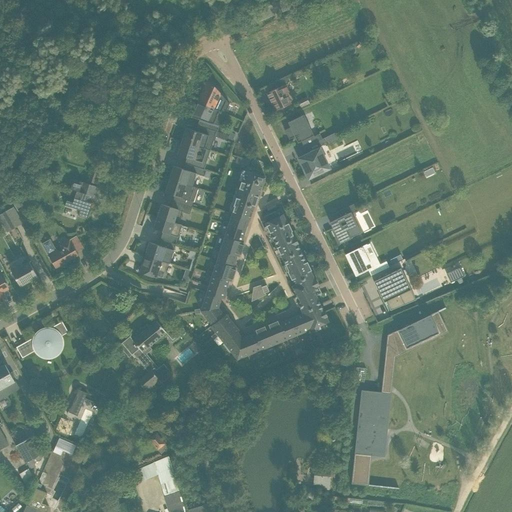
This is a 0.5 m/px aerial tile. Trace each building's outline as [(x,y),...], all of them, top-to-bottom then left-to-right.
[(209,79),(198,100),(224,112),(229,103),(209,79)] [(264,93),(273,111),(292,102),(284,84),(264,93)] [(224,112),(198,100),(192,116),(220,126),(224,112)] [(296,142),(312,135),(302,113),(286,121),(289,126),(283,129),(288,139),(293,136),(296,142)] [(183,126),(179,140),(204,148),(209,134),(183,126)] [(327,132),(316,138),(320,145),(331,140),(327,132)] [(175,153),(200,161),(204,148),(179,140),(175,153)] [(305,179),(329,168),(318,146),(295,156),(305,179)] [(171,165),(167,178),(191,186),(195,173),(171,165)] [(241,170),(229,211),(252,218),(265,177),(241,170)] [(163,192),(186,200),(191,186),(167,178),(163,192)] [(76,215),(85,218),(94,186),(70,179),(63,205),(77,209),(76,215)] [(10,208),(18,204),(14,197),(6,201),(10,208)] [(159,203),(154,217),(172,223),(177,209),(159,203)] [(355,209),(353,203),(334,212),(336,217),(327,221),(337,244),(349,239),(345,230),(356,225),(349,212),(355,209)] [(0,208),(0,229),(15,223),(8,205),(0,208)] [(252,218),(229,211),(225,222),(248,230),(252,218)] [(287,238),(293,250),(300,247),(284,214),(277,217),(282,228),(287,238)] [(151,227),(168,233),(172,223),(154,217),(151,227)] [(272,233),(282,228),(277,217),(267,222),(272,233)] [(248,230),(225,222),(222,233),(245,240),(248,230)] [(272,233),(277,243),(287,238),(282,228),(272,233)] [(245,240),(222,233),(217,248),(241,255),(245,240)] [(282,255),(293,250),(287,238),(277,243),(282,255)] [(53,269),(78,257),(70,241),(45,252),(53,269)] [(148,241),(142,254),(160,261),(165,248),(148,241)] [(352,275),(379,263),(369,242),(342,255),(352,275)] [(289,271),(307,263),(300,247),(293,250),(282,255),(289,271)] [(241,255),(217,248),(214,259),(237,266),(241,255)] [(136,269),(154,276),(160,261),(142,254),(136,269)] [(237,266),(214,259),(210,273),(233,280),(237,266)] [(17,286),(36,276),(28,261),(8,271),(17,286)] [(292,281),(313,272),(309,263),(307,263),(289,271),(288,272),(292,281)] [(389,311),(415,298),(399,267),(373,280),(389,311)] [(464,276),(460,267),(446,274),(450,283),(464,276)] [(293,280),(299,295),(318,287),(312,272),(293,280)] [(233,280),(210,273),(207,283),(230,290),(233,280)] [(230,290),(207,283),(204,292),(206,292),(223,297),(227,299),(230,290)] [(256,283),(245,285),(246,297),(257,296),(256,283)] [(296,297),(299,305),(319,297),(322,296),(318,287),(299,295),(296,297)] [(220,307),(223,297),(206,292),(201,311),(220,307)] [(303,314),(309,330),(329,322),(319,297),(299,305),(303,314)] [(225,313),(220,307),(201,311),(211,324),(225,313)] [(232,322),(225,313),(211,324),(209,326),(217,335),(232,322)] [(303,314),(292,319),(298,335),(309,330),(303,314)] [(438,332),(429,314),(387,335),(382,381),(381,391),(361,389),(351,485),(368,487),(371,457),(385,458),(392,388),(395,353),(438,332)] [(292,319),(281,323),(288,339),(298,335),(292,319)] [(66,332),(61,320),(50,326),(47,326),(43,327),(40,328),(37,330),(34,332),(32,335),(30,338),(15,347),(21,357),(32,351),(35,355),(38,358),(41,359),(46,360),(50,359),(54,357),(57,355),(60,352),(61,348),(62,345),(62,342),(61,339),(61,336),(66,332)] [(141,352),(165,333),(154,320),(130,339),(141,352)] [(239,330),(232,322),(217,335),(223,343),(224,342),(237,331),(239,330)] [(281,323),(267,329),(274,345),(288,339),(281,323)] [(267,329),(255,334),(261,350),(274,345),(267,329)] [(243,339),(237,331),(224,342),(238,359),(250,354),(243,339)] [(255,334),(243,339),(250,354),(261,350),(255,334)] [(173,368),(193,352),(182,338),(162,354),(173,368)] [(0,396),(16,387),(3,364),(0,365),(0,396)] [(92,402),(73,391),(60,412),(78,422),(83,413),(85,415),(92,402)] [(151,434),(143,438),(150,450),(158,445),(151,434)] [(39,463),(23,435),(7,445),(23,472),(39,463)] [(51,465),(60,442),(52,438),(42,461),(51,465)] [(160,456),(133,467),(138,480),(150,476),(158,497),(173,491),(160,456)] [(308,465),(307,486),(313,486),(312,491),(323,491),(324,466),(308,465)] [(18,483),(27,476),(20,468),(12,474),(18,483)]
